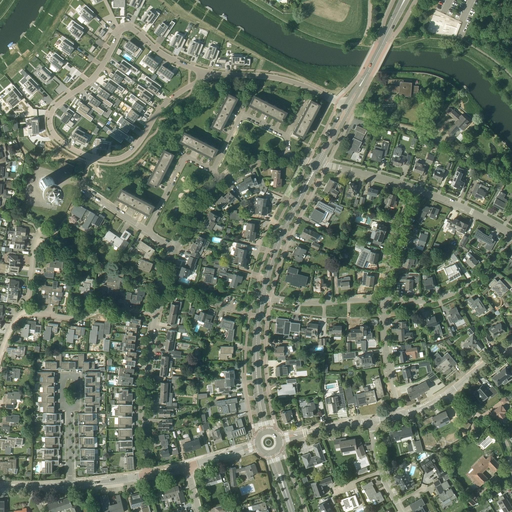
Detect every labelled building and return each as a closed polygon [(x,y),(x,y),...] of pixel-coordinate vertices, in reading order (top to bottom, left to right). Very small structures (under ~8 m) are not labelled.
[(129,4),(129,5),(137,8),(138,6),(139,4),(142,6),(144,0),(131,0),(131,2),(132,2),(131,5),(129,4)] [(86,5),(79,13),(81,15),(82,16),(81,17),(85,21),(86,19),(88,21),(87,23),(93,17),(91,15),(90,13),(92,11),(86,5)] [(141,20),(148,25),(149,23),(150,21),(153,23),(160,14),(157,11),(155,14),(150,10),(148,13),(147,14),(146,13),(143,17),(144,18),(142,20),(141,20)] [(73,25),(69,31),(72,32),(73,33),(72,34),(76,37),(77,36),(80,38),(79,39),(84,32),(82,31),(80,30),(82,27),(73,20),(70,23),(73,25)] [(154,32),(154,33),(161,37),(163,35),(164,33),(167,35),(171,30),(168,28),(169,26),(163,22),(161,25),(160,26),(159,25),(156,30),(157,31),(156,33),(154,32)] [(170,44),(170,45),(178,48),(180,44),(183,46),(186,40),(183,38),(183,36),(177,33),(175,36),(175,38),(173,37),(171,42),(173,42),(171,45),(170,44)] [(63,41),(59,46),(62,48),(63,49),(62,50),(67,53),(67,52),(70,54),(69,55),(74,48),(72,47),(70,45),(72,43),(63,36),(61,39),(63,41)] [(128,42),(124,47),(129,50),(130,49),(134,52),(133,53),(132,55),(135,57),(141,49),(131,42),(129,40),(128,42)] [(187,52),(195,56),(197,51),(200,53),(203,45),(193,41),(192,44),(191,45),(190,45),(188,49),(189,50),(188,53),(187,52)] [(204,57),(212,60),(213,58),(214,56),(217,57),(219,51),(216,50),(217,48),(210,45),(209,48),(208,50),(207,49),(205,54),(207,55),(206,57),(204,57)] [(55,52),(49,61),(52,63),(53,64),(52,65),(56,68),(57,67),(59,69),(58,70),(64,63),(62,62),(60,60),(62,58),(55,52)] [(145,57),(142,61),(147,65),(147,63),(152,66),(151,68),(150,69),(153,71),(159,63),(149,56),(147,55),(145,57)] [(232,55),(231,64),(250,65),(250,59),(245,59),(245,57),(242,57),(240,57),(240,55),(235,55),(235,57),(232,56),(232,55)] [(117,63),(115,66),(126,73),(129,69),(135,73),(138,70),(132,65),(123,59),(120,64),(117,63)] [(162,65),(156,73),(160,75),(161,74),(169,80),(173,75),(174,74),(172,72),(162,65)] [(42,68),(37,73),(46,82),(45,83),(51,77),(49,75),(48,74),(50,71),(45,67),(43,69),(42,68)] [(111,73),(109,76),(119,83),(123,78),(130,83),(132,79),(117,69),(114,74),(111,73)] [(147,76),(145,79),(151,84),(147,89),(158,96),(160,93),(158,91),(161,86),(150,78),(147,76)] [(29,79),(23,84),(33,94),(38,89),(35,86),(37,83),(33,78),(30,81),(29,79)] [(104,82),(102,85),(112,92),(116,88),(122,92),(125,89),(110,78),(107,84),(104,82)] [(399,86),(399,91),(401,91),(401,95),(409,95),(409,91),(418,92),(418,86),(410,85),(410,83),(408,83),(409,82),(403,82),(403,83),(402,83),(401,87),(399,86)] [(10,97),(6,101),(11,107),(21,99),(19,97),(18,96),(21,94),(13,85),(10,87),(12,89),(7,94),(10,97)] [(139,85),(137,88),(143,92),(139,97),(150,105),(152,102),(150,100),(153,95),(139,85)] [(100,92),(96,97),(111,107),(113,104),(112,103),(106,99),(110,95),(110,94),(99,87),(97,90),(100,92)] [(132,94),(129,97),(136,101),(132,106),(143,114),(145,111),(142,109),(146,104),(132,94)] [(226,100),(224,102),(233,107),(234,105),(235,102),(237,99),(229,94),(227,97),(226,100)] [(91,99),(87,105),(102,115),(104,111),(98,107),(101,102),(90,95),(88,98),(91,99)] [(256,108),(258,109),(262,100),(260,99),(258,98),(254,96),(250,105),(254,107),(254,106),(257,108),(256,108)] [(310,99),(308,103),(307,105),(306,107),(316,113),(317,111),(316,111),(318,108),(318,109),(320,105),(310,99)] [(262,111),(266,113),(271,104),(267,102),(267,103),(265,101),(262,100),(258,109),(260,110),(260,109),(263,111),(262,111)] [(80,106),(76,111),(85,117),(91,121),(93,118),(87,114),(90,109),(80,101),(78,104),(80,106)] [(232,108),(233,107),(224,102),(223,104),(222,107),(220,110),(229,115),(231,111),(230,111),(232,108)] [(272,116),(274,117),(279,108),(276,107),(274,106),(271,104),(266,113),(270,115),(270,114),(273,116),(272,116)] [(306,107),(304,110),(305,110),(303,112),(301,115),(312,121),(314,117),(313,117),(314,114),(315,114),(316,113),(306,107)] [(62,118),(60,120),(62,121),(67,125),(70,120),(69,119),(74,112),(69,108),(62,118)] [(287,112),(283,111),(281,110),(281,109),(279,108),(274,117),(276,118),(276,117),(279,119),(278,119),(282,121),(287,112)] [(125,117),(133,123),(137,118),(139,120),(142,117),(131,109),(125,117)] [(447,112),(449,114),(456,121),(455,122),(455,123),(446,132),(451,137),(460,127),(463,130),(470,123),(462,115),(460,116),(451,109),(449,109),(447,110),(447,112)] [(225,123),(226,121),(225,121),(227,118),(229,115),(220,110),(219,113),(217,116),(216,118),(225,123)] [(301,115),(300,119),(299,121),(298,121),(297,123),(308,129),(308,127),(309,124),(310,125),(312,121),(301,115)] [(224,124),(225,123),(216,118),(215,120),(214,123),(212,126),(221,131),(223,127),(222,127),(224,124)] [(119,127),(127,133),(131,128),(133,130),(136,127),(125,119),(119,127)] [(33,129),(31,129),(32,135),(38,134),(38,131),(40,131),(40,120),(33,120),(33,129)] [(297,123),(296,126),(295,128),(293,131),(303,137),(305,133),(306,130),(307,130),(308,129),(297,123)] [(357,126),(357,125),(355,130),(358,131),(354,138),(353,138),(351,142),(346,153),(349,148),(357,151),(357,153),(358,153),(357,152),(360,147),(362,142),(361,141),(364,134),(365,135),(367,130),(367,131),(357,126)] [(109,129),(107,133),(112,137),(121,143),(125,138),(127,140),(129,137),(119,129),(115,134),(109,129)] [(75,132),(72,138),(82,143),(85,145),(86,143),(89,137),(84,135),(83,136),(75,132)] [(181,142),(185,144),(185,143),(187,144),(187,145),(189,146),(193,137),(191,136),(189,135),(189,134),(185,133),(181,142)] [(189,146),(190,147),(191,146),(193,147),(193,148),(197,150),(201,141),(198,139),(195,138),(196,138),(193,137),(189,146)] [(97,138),(95,148),(107,150),(110,150),(110,148),(111,142),(105,141),(105,143),(100,142),(100,141),(101,139),(97,138)] [(197,150),(200,152),(201,151),(203,153),(205,154),(209,145),(207,144),(204,143),(205,143),(201,141),(197,150)] [(386,156),(388,148),(389,143),(382,142),(381,147),(375,146),(374,149),(372,159),(380,161),(381,155),(386,156)] [(205,154),(206,155),(207,154),(209,156),(213,158),(217,149),(214,147),(214,148),(211,146),(209,145),(205,154)] [(406,157),(401,155),(402,150),(402,149),(401,148),(397,147),(396,147),(396,148),(395,148),(391,161),(394,162),(393,164),(400,167),(401,164),(404,164),(406,157)] [(169,163),(170,161),(171,158),(172,159),(174,155),(165,150),(163,154),(162,156),(161,158),(169,163)] [(426,162),(432,164),(435,156),(429,154),(426,162)] [(165,171),(167,167),(168,164),(169,165),(169,163),(161,158),(159,160),(160,161),(158,163),(156,166),(165,171)] [(0,171),(3,172),(6,172),(6,168),(9,167),(10,161),(6,162),(0,162),(0,171)] [(64,162),(60,171),(64,173),(65,171),(67,172),(66,174),(70,176),(74,166),(64,162)] [(425,165),(423,164),(416,162),(413,171),(423,174),(425,168),(424,168),(425,165)] [(153,172),(152,174),(161,179),(162,177),(163,174),(163,175),(165,171),(156,166),(155,170),(154,172),(153,172)] [(441,181),(445,170),(437,166),(432,177),(441,181)] [(274,178),(280,178),(280,170),(273,170),(272,178),(274,178)] [(463,187),(465,182),(462,181),(459,180),(462,173),(457,171),(455,176),(456,176),(452,185),(460,189),(461,186),(463,187)] [(157,187),(159,183),(160,180),(161,179),(152,174),(151,176),(151,177),(150,179),(148,182),(157,187)] [(94,185),(100,188),(104,177),(98,175),(94,185)] [(247,186),(252,184),(253,187),(258,185),(259,187),(262,186),(260,180),(257,181),(256,178),(252,179),(251,176),(244,179),(245,181),(247,186)] [(46,177),(44,177),(43,178),(42,179),(41,180),(40,181),(40,182),(40,184),(40,185),(40,186),(40,187),(41,189),(42,190),(43,190),(45,191),(46,191),(47,191),(49,191),(50,190),(51,189),(52,188),(53,187),(54,186),(54,184),(54,183),(54,182),(53,180),(52,179),(51,178),(50,178),(48,177),(47,177),(46,177)] [(280,178),(274,178),(274,186),(281,187),(282,179),(280,178)] [(338,192),(334,190),(338,183),(330,179),(324,191),(332,195),(336,197),(338,192)] [(248,188),(247,186),(245,181),(237,185),(240,192),(248,188)] [(504,183),(500,181),(496,188),(501,190),(504,183)] [(357,188),(356,188),(357,185),(350,184),(347,196),(352,197),(352,195),(354,195),(355,192),(356,192),(357,188)] [(481,185),(477,184),(476,187),(475,187),(472,194),(475,195),(475,196),(478,198),(479,197),(482,199),(483,198),(484,197),(484,196),(485,193),(483,192),(484,191),(479,188),(481,185)] [(374,196),(376,196),(378,190),(369,188),(367,194),(370,195),(369,199),(373,200),(374,196)] [(130,193),(128,192),(128,193),(125,191),(122,189),(117,198),(121,200),(124,201),(124,202),(125,202),(130,193)] [(229,203),(235,197),(230,192),(224,197),(228,201),(229,203)] [(501,193),(500,192),(493,204),(503,210),(504,208),(505,208),(508,202),(506,201),(507,200),(504,198),(506,194),(502,192),(501,193)] [(132,195),(130,193),(125,202),(127,203),(130,204),(129,205),(133,207),(138,198),(135,196),(134,196),(132,195)] [(386,206),(390,208),(390,206),(395,207),(396,203),(394,202),(396,196),(388,193),(387,197),(388,198),(386,206)] [(228,201),(224,197),(222,196),(216,202),(222,207),(224,209),(229,203),(228,201)] [(260,206),(265,206),(266,198),(259,197),(258,206),(260,206)] [(139,210),(141,211),(146,202),(144,201),(143,201),(141,200),(141,199),(138,198),(133,207),(137,209),(137,208),(140,209),(139,210)] [(319,206),(317,210),(316,211),(330,218),(332,214),(331,213),(333,209),(339,213),(342,207),(330,201),(328,206),(319,201),(317,205),(319,206)] [(148,203),(146,202),(141,211),(143,212),(143,211),(146,212),(145,213),(149,215),(154,206),(150,204),(150,205),(148,203)] [(88,216),(82,227),(87,229),(91,222),(99,227),(105,217),(100,214),(98,217),(95,215),(95,214),(79,205),(74,214),(81,219),(84,213),(88,216)] [(260,206),(258,206),(255,206),(255,214),(267,215),(268,207),(265,206),(260,206)] [(437,215),(439,210),(433,207),(433,209),(424,206),(423,210),(418,217),(422,220),(427,212),(431,214),(430,217),(436,219),(437,215)] [(315,209),(314,210),(310,218),(319,223),(320,222),(324,224),(327,223),(330,218),(316,211),(317,210),(315,209)] [(217,223),(220,217),(210,211),(207,218),(209,219),(214,222),(215,222),(217,223)] [(456,229),(460,221),(454,218),(453,222),(451,221),(448,227),(452,229),(453,228),(456,229)] [(224,226),(217,223),(215,222),(214,222),(209,219),(205,226),(207,227),(213,231),(215,232),(217,229),(221,231),(224,226)] [(460,221),(456,229),(460,231),(461,230),(465,231),(468,225),(460,221)] [(248,231),(254,232),(255,223),(247,222),(246,231),(248,231)] [(377,231),(385,234),(387,227),(378,224),(376,227),(373,226),(372,230),(377,231)] [(13,234),(27,236),(27,233),(25,232),(26,229),(22,228),(22,227),(16,227),(15,231),(8,230),(8,233),(13,234)] [(306,237),(309,238),(312,239),(314,240),(318,234),(315,232),(309,229),(309,230),(305,228),(302,234),(306,236),(306,237)] [(478,229),(474,235),(490,244),(487,249),(490,251),(495,242),(493,240),(493,239),(491,238),(492,235),(490,234),(489,236),(481,232),(482,232),(478,229)] [(105,235),(104,237),(115,244),(119,247),(124,250),(128,243),(125,240),(130,234),(125,231),(119,239),(108,231),(105,235)] [(256,232),(254,232),(248,231),(247,239),(255,240),(256,232)] [(385,234),(377,231),(374,239),(373,242),(381,244),(382,242),(384,234),(385,234)] [(408,241),(407,247),(415,249),(417,245),(424,247),(428,235),(421,233),(418,239),(411,237),(409,242),(408,241)] [(26,243),(27,236),(13,234),(12,237),(15,238),(14,241),(12,241),(26,243)] [(465,246),(464,246),(465,244),(469,237),(464,235),(460,244),(459,246),(463,248),(465,246)] [(196,243),(202,247),(206,239),(199,236),(196,243)] [(143,257),(150,260),(151,256),(155,250),(151,248),(152,247),(150,246),(149,246),(141,241),(142,240),(141,240),(136,247),(140,250),(140,249),(145,252),(143,257)] [(26,246),(26,243),(12,241),(12,244),(14,245),(13,249),(19,250),(19,249),(23,250),(24,246),(26,246)] [(200,254),(200,255),(204,247),(202,247),(196,243),(194,242),(190,250),(193,251),(191,255),(198,258),(200,254)] [(236,256),(245,258),(247,250),(246,250),(247,245),(237,243),(234,255),(236,256)] [(303,258),(304,254),(306,250),(301,248),(301,247),(298,246),(296,250),(295,250),(293,254),(297,255),(295,260),(302,262),(303,258)] [(372,253),(362,249),(360,254),(361,255),(357,265),(363,268),(366,261),(370,262),(376,264),(379,254),(372,252),(372,253)] [(466,261),(465,263),(468,266),(470,265),(472,267),(478,262),(472,255),(472,256),(470,253),(464,259),(466,261)] [(7,265),(21,266),(21,263),(19,263),(20,259),(17,259),(18,256),(16,256),(8,255),(8,259),(10,259),(9,265),(7,265)] [(245,258),(236,256),(234,264),(245,266),(247,258),(245,258)] [(151,260),(150,260),(143,257),(138,268),(149,272),(153,263),(150,262),(151,260)] [(405,258),(403,266),(410,268),(411,264),(413,264),(416,265),(417,259),(412,257),(412,259),(407,258),(407,259),(405,258)] [(46,267),(47,268),(46,272),(44,272),(43,277),(53,278),(55,267),(63,268),(63,261),(55,260),(55,262),(50,261),(50,263),(47,262),(46,267)] [(189,264),(187,269),(182,267),(180,275),(187,278),(190,270),(193,271),(195,266),(189,264)] [(449,275),(447,276),(450,281),(461,275),(459,271),(461,270),(459,267),(456,264),(446,268),(449,275)] [(20,270),(21,266),(7,265),(7,268),(9,268),(8,273),(14,274),(14,273),(18,273),(18,270),(20,270)] [(234,275),(226,272),(228,267),(221,265),(219,271),(219,275),(227,278),(232,279),(230,286),(236,287),(238,281),(241,282),(242,276),(234,274),(234,275)] [(217,280),(213,279),(215,269),(205,267),(204,275),(205,275),(204,282),(212,283),(216,284),(217,280)] [(296,274),(297,269),(289,267),(286,281),(291,282),(291,280),(300,282),(300,284),(305,286),(307,277),(302,276),(296,274)] [(120,286),(120,281),(123,282),(124,279),(114,276),(108,272),(107,281),(106,285),(103,285),(102,293),(104,294),(103,297),(109,298),(109,295),(112,296),(113,290),(116,290),(116,285),(120,286)] [(368,272),(363,272),(362,285),(373,286),(374,283),(373,283),(374,277),(367,276),(368,272)] [(350,288),(349,282),(351,281),(350,276),(343,277),(344,278),(337,279),(338,286),(341,286),(341,289),(350,288)] [(412,290),(413,280),(413,277),(410,277),(400,277),(400,281),(406,281),(406,289),(412,290)] [(429,286),(429,288),(435,287),(434,283),(433,283),(432,277),(424,279),(425,287),(429,286)] [(79,290),(81,290),(80,294),(84,294),(84,296),(86,296),(86,297),(89,297),(90,287),(93,287),(94,279),(84,278),(83,286),(80,286),(79,290)] [(319,279),(319,282),(317,282),(317,286),(314,286),(314,291),(317,291),(324,291),(324,289),(327,289),(327,283),(323,283),(323,278),(320,278),(320,279),(319,279)] [(500,279),(498,282),(495,279),(489,284),(500,297),(509,289),(508,288),(509,286),(511,288),(511,287),(511,282),(506,278),(504,279),(505,280),(503,282),(500,279)] [(6,287),(20,288),(21,285),(19,285),(19,281),(15,281),(15,280),(9,279),(9,284),(7,284),(6,287)] [(48,299),(51,299),(52,287),(46,286),(46,285),(45,285),(46,281),(44,281),(44,284),(43,284),(42,290),(45,290),(45,294),(41,293),(41,298),(42,298),(42,301),(47,302),(48,299)] [(53,303),(55,303),(59,303),(59,300),(61,300),(61,296),(58,296),(59,292),(62,292),(62,287),(59,286),(59,287),(52,287),(51,299),(54,299),(53,303)] [(19,289),(20,289),(20,288),(6,287),(5,294),(19,295),(20,292),(19,292),(19,289)] [(132,292),(127,292),(126,299),(130,300),(130,302),(135,303),(140,304),(140,301),(142,301),(143,296),(144,297),(145,288),(138,287),(137,295),(131,294),(132,292)] [(19,299),(19,295),(5,294),(5,296),(4,296),(3,301),(6,302),(12,303),(12,302),(16,302),(17,299),(19,299)] [(486,310),(480,301),(478,298),(474,301),(472,298),(468,301),(473,309),(474,308),(478,314),(480,314),(486,310)] [(170,313),(176,315),(178,305),(172,304),(170,313)] [(461,318),(460,314),(456,307),(449,311),(450,314),(447,316),(451,324),(456,321),(461,318)] [(213,323),(210,322),(211,319),(207,317),(208,314),(201,312),(200,316),(196,314),(195,318),(204,322),(203,326),(211,329),(213,323)] [(179,315),(176,315),(170,313),(168,323),(174,324),(177,325),(179,315)] [(439,322),(437,323),(435,318),(434,316),(428,318),(428,319),(427,320),(428,324),(428,326),(429,327),(433,326),(435,333),(441,331),(439,322)] [(140,327),(140,325),(141,319),(131,318),(131,322),(130,322),(129,326),(137,327),(140,327)] [(277,324),(276,332),(284,333),(284,334),(289,334),(290,330),(298,331),(299,331),(300,324),(297,324),(293,323),(291,323),(291,322),(288,322),(289,320),(277,318),(276,324),(277,324)] [(225,339),(225,340),(233,341),(234,329),(233,329),(235,322),(222,319),(220,327),(229,329),(228,335),(228,334),(227,336),(225,339)] [(41,333),(41,330),(42,325),(36,325),(36,322),(31,322),(31,321),(26,320),(26,324),(24,324),(23,328),(22,328),(21,336),(28,337),(29,333),(35,334),(35,332),(41,333)] [(89,338),(89,342),(96,343),(97,339),(98,331),(104,331),(103,334),(109,335),(110,332),(110,327),(104,327),(104,324),(100,323),(94,322),(94,326),(92,325),(92,330),(90,330),(89,338)] [(404,333),(404,329),(407,328),(407,327),(407,322),(398,322),(399,329),(397,329),(397,330),(396,330),(397,332),(397,334),(399,334),(399,340),(405,340),(404,338),(413,338),(412,333),(404,333)] [(51,332),(57,333),(58,325),(53,324),(48,323),(48,326),(46,326),(46,331),(44,331),(43,339),(50,340),(51,332)] [(317,336),(317,335),(318,335),(319,331),(317,331),(318,324),(317,324),(315,324),(308,323),(307,330),(306,329),(306,328),(301,328),(300,333),(306,334),(306,332),(312,333),(311,335),(317,336)] [(493,338),(497,336),(502,333),(502,334),(505,332),(500,323),(493,327),(492,327),(489,329),(493,338)] [(341,337),(341,333),(342,326),(341,326),(339,325),(339,326),(333,326),(333,328),(329,328),(329,333),(334,334),(334,337),(341,337)] [(78,335),(80,335),(81,327),(76,327),(76,326),(71,326),(70,329),(69,329),(68,334),(67,333),(66,342),(73,343),(74,338),(77,339),(78,335)] [(129,326),(128,326),(125,326),(125,330),(126,330),(126,334),(133,335),(133,332),(137,332),(137,327),(129,326)] [(371,329),(367,329),(367,326),(361,326),(361,329),(361,338),(366,338),(366,339),(372,339),(372,333),(371,333),(371,329)] [(361,338),(361,329),(351,329),(351,336),(357,336),(357,339),(361,339),(361,338)] [(173,341),(176,341),(177,331),(168,330),(167,340),(173,341)] [(136,335),(133,335),(126,334),(126,338),(125,338),(124,343),(125,343),(132,343),(132,340),(136,341),(136,335)] [(488,334),(483,337),(486,343),(491,341),(488,334)] [(469,340),(463,345),(469,352),(476,346),(479,350),(483,347),(478,341),(477,342),(474,338),(469,342),(469,340)] [(174,351),(175,344),(176,341),(173,341),(167,340),(165,349),(169,350),(168,353),(175,354),(175,351),(174,351)] [(135,344),(132,343),(125,343),(125,346),(124,346),(123,351),(127,351),(130,352),(131,349),(135,349),(135,344)] [(406,361),(405,355),(413,354),(413,358),(421,357),(420,352),(417,353),(417,348),(406,349),(406,348),(411,347),(411,344),(401,345),(401,349),(402,349),(403,351),(399,352),(401,362),(406,361)] [(285,355),(284,355),(284,351),(285,351),(289,350),(290,353),(293,352),(291,345),(288,346),(284,348),(284,347),(278,347),(278,348),(275,348),(275,356),(275,355),(278,355),(278,359),(285,359),(285,355)] [(11,358),(16,358),(16,355),(24,356),(26,347),(18,346),(17,348),(11,348),(11,351),(9,350),(8,356),(11,357),(11,358)] [(222,353),(222,359),(228,359),(228,357),(232,358),(232,351),(233,351),(233,346),(221,346),(221,353),(222,353)] [(137,352),(130,352),(127,351),(127,355),(125,355),(125,359),(126,360),(132,360),(132,357),(136,358),(137,352)] [(457,363),(448,353),(444,356),(442,358),(437,352),(433,356),(436,366),(438,365),(440,368),(439,368),(444,373),(450,368),(448,365),(451,363),(453,366),(457,363)] [(61,366),(61,362),(61,354),(56,354),(56,362),(45,362),(45,369),(42,369),(57,369),(57,366),(61,366)] [(83,367),(83,369),(98,369),(95,369),(95,362),(84,362),(84,354),(78,354),(78,357),(78,369),(79,369),(79,367),(83,367)] [(371,367),(370,364),(375,364),(373,354),(359,356),(360,360),(358,360),(359,365),(360,365),(360,366),(363,365),(364,368),(371,367)] [(168,360),(169,356),(162,356),(161,366),(169,366),(172,367),(172,361),(168,360)] [(78,369),(78,357),(72,357),(72,362),(61,362),(61,366),(61,369),(62,369),(61,369),(75,369),(75,367),(78,367),(78,369)] [(132,360),(126,360),(126,363),(124,363),(124,368),(131,368),(131,365),(135,366),(136,361),(132,360)] [(429,361),(419,363),(420,367),(426,366),(427,373),(431,372),(429,361)] [(169,366),(161,366),(160,375),(168,376),(169,366)] [(276,376),(284,375),(288,375),(287,366),(276,366),(277,372),(276,372),(276,376)] [(416,370),(415,366),(413,367),(407,368),(407,369),(402,370),(404,376),(403,376),(404,378),(404,379),(405,379),(406,384),(412,382),(410,373),(413,372),(413,371),(416,370)] [(131,368),(124,368),(120,367),(119,375),(123,376),(124,376),(130,377),(130,374),(134,374),(135,369),(131,368)] [(505,367),(500,371),(499,371),(498,373),(497,373),(492,377),(492,378),(498,385),(498,386),(498,385),(502,382),(503,383),(505,383),(508,381),(508,379),(507,378),(511,375),(511,374),(511,368),(509,371),(506,367),(505,367)] [(6,380),(11,381),(11,378),(20,378),(21,369),(13,368),(12,371),(7,370),(6,373),(4,373),(3,378),(7,379),(6,380)] [(226,378),(233,378),(234,378),(234,370),(225,371),(225,375),(226,374),(226,378)] [(427,375),(431,382),(438,378),(433,371),(427,375)] [(52,372),(55,372),(36,372),(36,377),(43,377),(43,382),(52,382),(55,382),(55,377),(52,377),(52,372)] [(100,377),(100,373),(100,372),(85,372),(88,372),(88,377),(85,377),(85,382),(88,382),(96,382),(100,382),(100,377)] [(122,380),(122,384),(129,385),(129,382),(133,382),(133,377),(130,377),(124,376),(123,380),(122,380)] [(223,391),(226,391),(231,390),(230,386),(234,386),(233,378),(226,378),(223,379),(224,383),(226,382),(226,386),(223,387),(223,391)] [(363,388),(365,392),(368,403),(377,401),(376,398),(384,396),(380,378),(374,379),(377,391),(374,391),(374,390),(369,391),(368,387),(363,388)] [(282,389),(278,389),(279,396),(285,395),(295,393),(294,387),(293,387),(292,384),(297,383),(296,379),(286,380),(287,384),(281,385),(282,389)] [(415,387),(407,389),(409,394),(411,399),(420,395),(420,394),(429,389),(426,381),(415,387)] [(52,387),(52,382),(43,382),(40,382),(40,387),(40,392),(52,392),(55,392),(55,387),(52,387)] [(100,387),(100,382),(96,382),(88,382),(88,387),(85,387),(85,392),(88,392),(100,392),(100,387)] [(167,392),(167,393),(170,393),(170,383),(168,383),(161,382),(161,392),(167,392)] [(365,392),(355,394),(356,396),(353,396),(350,385),(345,386),(349,404),(353,403),(354,406),(358,405),(358,406),(368,403),(365,392)] [(480,401),(481,403),(490,394),(493,397),(498,392),(493,386),(487,391),(486,389),(485,389),(483,388),(484,387),(483,385),(475,392),(477,395),(475,396),(478,400),(479,400),(480,402),(480,401)] [(123,390),(122,393),(119,393),(118,403),(126,403),(126,400),(133,400),(133,393),(128,393),(128,390),(123,390)] [(6,408),(14,409),(14,403),(16,403),(16,399),(20,399),(21,392),(13,391),(13,393),(8,392),(8,394),(4,393),(4,399),(4,404),(6,404),(6,408)] [(52,397),(52,392),(40,392),(40,397),(42,397),(42,402),(52,402),(55,402),(55,397),(52,397)] [(100,397),(100,392),(88,392),(88,397),(85,397),(85,402),(89,402),(96,402),(96,397),(100,397)] [(171,404),(171,403),(169,403),(170,393),(167,393),(167,392),(161,392),(160,402),(167,402),(166,406),(167,406),(171,406),(171,404)] [(337,397),(332,397),(333,403),(329,404),(330,413),(337,411),(336,406),(339,405),(339,407),(346,406),(344,393),(337,395),(337,397)] [(224,413),(223,413),(223,414),(237,411),(236,409),(236,408),(235,403),(235,402),(237,402),(237,398),(216,402),(216,405),(222,405),(222,406),(221,406),(223,406),(224,413)] [(52,406),(52,402),(42,402),(40,402),(40,403),(40,405),(40,407),(43,407),(43,412),(54,412),(55,406),(52,406)] [(100,407),(100,402),(96,402),(89,402),(89,406),(85,407),(85,412),(96,412),(96,407),(100,407)] [(315,409),(315,405),(314,402),(307,403),(308,407),(305,407),(305,408),(302,409),(303,413),(304,417),(307,417),(314,416),(313,410),(315,409)] [(118,405),(118,409),(115,409),(115,415),(125,415),(126,412),(133,412),(133,405),(118,405)] [(502,406),(501,405),(492,412),(492,413),(492,414),(495,418),(496,419),(498,417),(500,420),(501,419),(502,420),(503,419),(504,419),(504,418),(505,417),(506,416),(504,413),(506,412),(505,411),(506,410),(503,406),(502,406)] [(177,406),(167,406),(167,409),(160,409),(160,417),(173,417),(173,410),(177,410),(177,406)] [(291,421),(289,416),(292,415),(291,410),(285,412),(284,411),(281,412),(284,423),(291,421)] [(445,421),(446,423),(450,421),(449,419),(446,411),(433,417),(432,416),(424,420),(426,424),(434,421),(436,425),(445,421)] [(62,414),(47,413),(47,424),(54,424),(54,420),(61,421),(61,414),(62,414)] [(16,426),(16,422),(19,423),(20,415),(11,414),(11,416),(7,415),(6,417),(3,416),(2,422),(3,422),(2,431),(9,432),(10,425),(16,426)] [(93,418),(93,414),(78,414),(78,421),(85,421),(85,424),(97,424),(97,418),(93,418)] [(125,427),(125,424),(133,424),(133,417),(118,417),(118,427),(125,427)] [(159,430),(169,430),(169,425),(172,425),(172,419),(166,419),(166,422),(159,422),(159,430)] [(224,428),(227,439),(236,437),(236,436),(245,433),(246,433),(244,427),(241,419),(237,420),(239,428),(234,430),(234,429),(232,425),(228,427),(224,428)] [(465,421),(462,426),(467,430),(471,424),(465,421)] [(61,425),(46,425),(46,435),(53,435),(53,432),(60,432),(60,426),(61,426),(61,425)] [(79,432),(86,432),(86,436),(94,436),(94,425),(78,425),(78,426),(79,426),(79,432)] [(401,437),(413,434),(411,427),(408,428),(407,426),(404,426),(405,429),(395,431),(395,430),(389,431),(392,442),(396,441),(396,440),(401,439),(401,437)] [(118,439),(126,439),(126,436),(133,436),(133,429),(118,429),(118,439)] [(223,441),(221,434),(220,434),(219,430),(214,431),(215,432),(212,433),(213,436),(215,443),(223,441)] [(165,435),(164,434),(159,435),(160,440),(162,446),(163,446),(164,446),(165,450),(164,450),(162,451),(161,451),(162,457),(170,455),(179,453),(178,448),(168,450),(167,445),(168,445),(167,439),(166,439),(165,439),(165,436),(165,435)] [(1,449),(12,450),(13,447),(15,448),(15,444),(22,445),(23,438),(15,437),(15,438),(8,437),(8,440),(2,439),(1,442),(0,441),(0,447),(2,448),(1,449)] [(60,437),(45,437),(45,447),(53,447),(53,444),(60,444),(60,437)] [(80,444),(87,444),(87,447),(94,447),(94,437),(79,437),(80,437),(80,444)] [(193,449),(191,441),(190,438),(181,440),(182,445),(183,444),(186,452),(193,449)] [(191,441),(193,449),(201,447),(200,443),(202,443),(201,439),(199,439),(191,441)] [(334,440),(336,448),(341,447),(341,451),(356,449),(359,456),(365,454),(360,440),(355,441),(355,439),(344,441),(343,439),(334,440)] [(126,448),(133,447),(133,440),(118,441),(119,451),(126,451),(126,448)] [(414,442),(417,453),(423,451),(420,440),(414,442)] [(310,453),(302,456),(306,468),(326,461),(319,443),(313,445),(317,456),(311,458),(310,453)] [(60,449),(44,449),(44,459),(52,459),(52,456),(59,456),(59,449),(60,449)] [(81,456),(88,456),(88,459),(95,459),(95,449),(80,449),(81,449),(81,456)] [(122,469),(134,469),(134,468),(133,452),(126,453),(127,464),(125,464),(124,469),(122,469)] [(436,471),(440,478),(448,473),(444,467),(441,468),(436,459),(435,460),(432,455),(421,462),(427,472),(432,469),(431,469),(431,467),(434,465),(437,471),(436,471)] [(477,480),(473,483),(478,488),(488,478),(482,472),(488,466),(494,472),(501,465),(491,455),(486,460),(483,457),(472,468),(475,471),(471,474),(477,480)] [(18,469),(16,469),(16,459),(8,459),(8,462),(2,461),(2,464),(0,464),(0,470),(3,470),(3,472),(8,472),(8,471),(11,471),(11,473),(17,474),(18,469)] [(406,459),(399,463),(402,468),(409,464),(406,459)] [(59,461),(45,460),(45,468),(43,468),(42,473),(40,473),(52,473),(52,465),(59,465),(59,461)] [(94,468),(94,461),(81,461),(81,465),(87,465),(87,473),(99,473),(98,473),(97,468),(94,468)] [(253,477),(252,474),(257,473),(257,471),(256,467),(256,468),(254,464),(245,467),(236,469),(236,467),(230,468),(232,486),(237,485),(237,481),(236,481),(235,473),(246,470),(249,478),(253,477)] [(210,473),(211,476),(206,478),(207,483),(205,483),(205,489),(210,489),(209,482),(217,480),(218,483),(222,482),(220,474),(219,474),(218,471),(210,473)] [(403,491),(412,486),(415,484),(413,480),(409,482),(404,472),(394,477),(396,481),(398,480),(403,491)] [(311,483),(316,497),(325,494),(323,488),(324,487),(323,486),(322,485),(327,484),(333,482),(331,476),(320,480),(311,483)] [(447,480),(444,482),(441,478),(433,482),(436,487),(435,487),(443,502),(451,497),(452,500),(457,497),(454,493),(451,488),(449,489),(448,488),(450,486),(447,480)] [(375,493),(376,492),(373,486),(374,485),(372,482),(362,487),(364,491),(365,490),(370,501),(374,499),(377,504),(384,500),(380,491),(376,494),(375,493)] [(175,487),(158,491),(160,500),(176,496),(177,504),(185,502),(182,490),(181,488),(181,487),(180,488),(179,488),(178,485),(174,486),(175,487)] [(132,499),(130,500),(130,503),(131,504),(132,508),(134,508),(143,505),(145,511),(143,511),(142,511),(150,511),(146,495),(143,496),(142,496),(141,493),(131,495),(132,499)] [(472,493),(465,500),(472,507),(479,500),(472,493)] [(502,500),(499,502),(504,511),(505,511),(511,508),(506,498),(508,497),(506,494),(500,497),(502,500)] [(103,511),(123,511),(124,511),(121,498),(117,499),(118,503),(114,504),(114,503),(112,504),(112,505),(110,505),(108,495),(100,497),(101,501),(103,507),(102,507),(103,511)] [(353,508),(359,505),(355,495),(349,497),(349,498),(341,501),(342,505),(342,506),(343,506),(345,510),(353,507),(353,508)] [(80,511),(78,504),(73,506),(70,497),(48,505),(50,511),(55,511),(56,511),(71,507),(72,511),(80,511)] [(425,511),(422,506),(425,504),(422,498),(409,505),(413,511),(414,510),(414,511),(425,511)] [(0,511),(4,511),(4,510),(7,510),(7,508),(8,508),(8,499),(0,499),(0,511)] [(333,511),(328,501),(318,506),(321,511),(320,511),(333,511)] [(268,511),(268,510),(267,510),(265,502),(251,506),(252,506),(248,507),(249,511),(253,510),(261,508),(262,511),(260,511),(268,511)]
